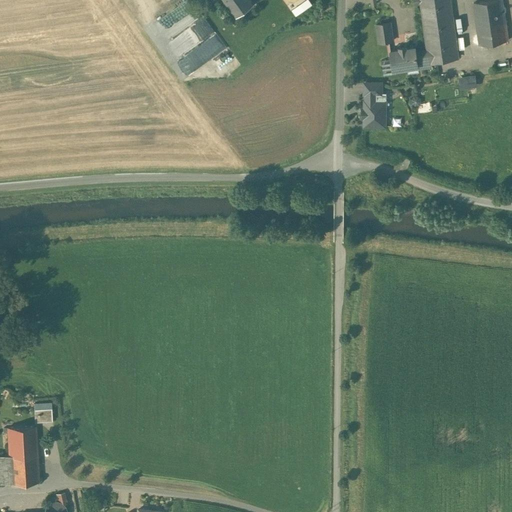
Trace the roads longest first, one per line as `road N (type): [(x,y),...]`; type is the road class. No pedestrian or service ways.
road 1 (unclassified): [(334,511),(338,158)]
road 2 (unclassified): [(338,158),(268,177),(101,177),(0,188)]
road 3 (track): [(511,205),(453,194),(385,163),(338,158)]
road 4 (unclassified): [(338,158),(343,0)]
